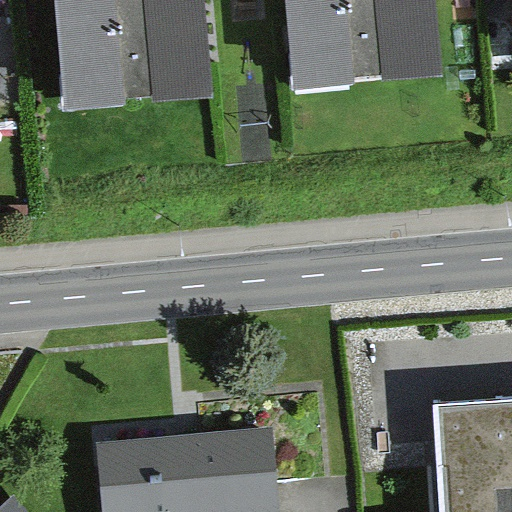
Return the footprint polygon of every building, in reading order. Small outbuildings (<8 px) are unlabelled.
[(63,0),(70,108),(208,100),(202,0),(63,0)] [(293,0),(299,91),(437,82),(432,0),(293,0)] [(511,511),(511,400),(438,405),(444,511),(511,511)] [(275,511),(266,427),(98,445),(105,511),(275,511)] [(25,511),(14,499),(0,511),(25,511)]
